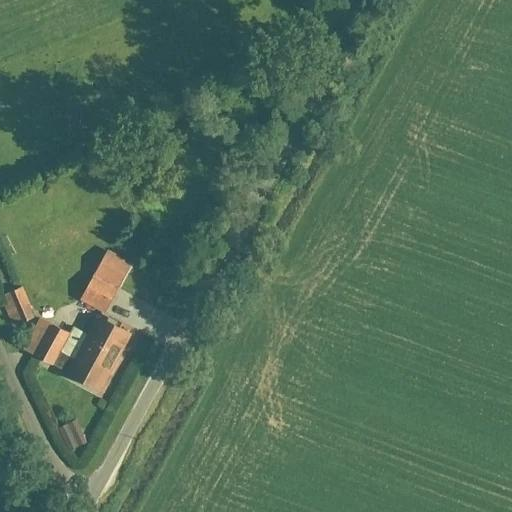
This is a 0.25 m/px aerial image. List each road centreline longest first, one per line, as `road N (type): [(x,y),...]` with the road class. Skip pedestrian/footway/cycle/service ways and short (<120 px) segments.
road 1 (residential): [(93,506),(348,20),(346,0)]
road 2 (unclassified): [(93,506),(58,474),(0,352)]
